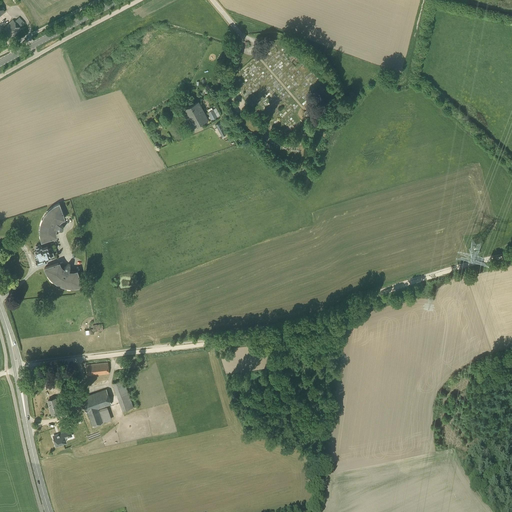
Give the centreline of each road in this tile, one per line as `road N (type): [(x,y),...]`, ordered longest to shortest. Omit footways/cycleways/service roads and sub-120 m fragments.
road 1 (track): [(511,256),(288,333),(6,373)]
road 2 (primary): [(50,511),(0,306)]
road 3 (unclassified): [(0,76),(142,0)]
road 4 (secondary): [(0,62),(117,0)]
